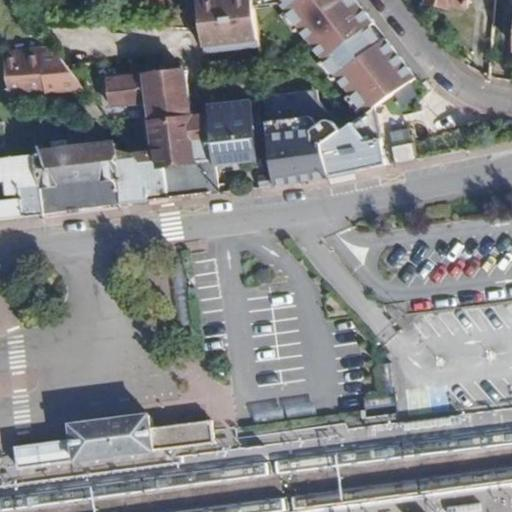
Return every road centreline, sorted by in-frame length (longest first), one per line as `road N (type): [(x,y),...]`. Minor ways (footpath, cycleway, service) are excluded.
road 1 (tertiary): [(0,255),(311,216),(511,169)]
road 2 (residential): [(511,107),(478,101),(433,70),(379,0)]
